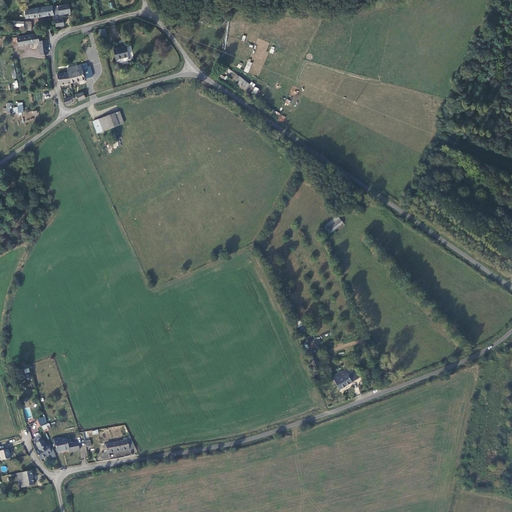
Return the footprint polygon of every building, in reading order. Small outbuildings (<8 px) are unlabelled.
[(69,4),(58,6),(60,15),(55,16),(56,28),(64,26),(62,15),(71,13),(69,4)] [(53,16),(51,7),(28,12),(28,13),(23,14),(25,21),(30,20),(30,21),(53,16)] [(39,45),(41,56),(49,55),(48,52),(47,42),(43,42),(42,37),(38,36),(17,39),(19,48),(39,45)] [(88,40),(82,42),(84,51),(91,49),(88,40)] [(127,48),(114,51),(117,61),(130,58),(127,48)] [(243,71),(248,73),(252,63),(248,61),(243,71)] [(67,70),(68,74),(71,85),(93,79),(90,68),(87,68),(86,65),(67,70)] [(60,87),(71,85),(68,74),(58,76),(60,87)] [(227,79),(240,89),(243,84),(230,74),(227,79)] [(76,97),(78,103),(86,100),(83,94),(76,97)] [(73,98),(64,102),(66,107),(72,104),(72,103),(75,102),(73,98)] [(18,107),(13,107),(13,112),(19,112),(19,113),(24,113),(23,102),(17,103),(18,107)] [(119,114),(113,116),(118,127),(123,125),(119,114)] [(113,116),(98,122),(102,133),(118,127),(113,116)] [(98,122),(92,125),(96,136),(102,133),(98,122)] [(321,229),(323,232),(336,221),(334,218),(321,229)] [(336,221),(323,232),(327,237),(340,225),(336,221)] [(315,362),(308,365),(311,371),(318,368),(315,362)] [(333,378),(333,379),(339,391),(356,382),(361,380),(357,371),(348,376),(346,372),(333,378)] [(37,418),(40,426),(47,423),(44,416),(37,418)] [(49,423),(41,426),(44,432),(51,429),(49,423)] [(130,436),(125,426),(122,427),(127,438),(130,436)] [(109,454),(135,448),(131,439),(126,441),(126,440),(118,442),(118,443),(103,447),(104,452),(107,451),(107,454),(101,455),(102,461),(110,460),(109,454)] [(59,443),(55,444),(57,454),(70,452),(70,454),(80,453),(79,445),(69,447),(68,442),(64,443),(63,441),(59,441),(59,443)] [(52,460),(56,459),(55,455),(50,446),(46,448),(43,442),(38,445),(38,447),(40,451),(36,453),(41,462),(51,456),(52,460)] [(9,451),(0,453),(0,462),(11,460),(9,451)] [(24,474),(24,473),(17,475),(19,484),(20,484),(22,489),(35,486),(32,472),(24,474)]
